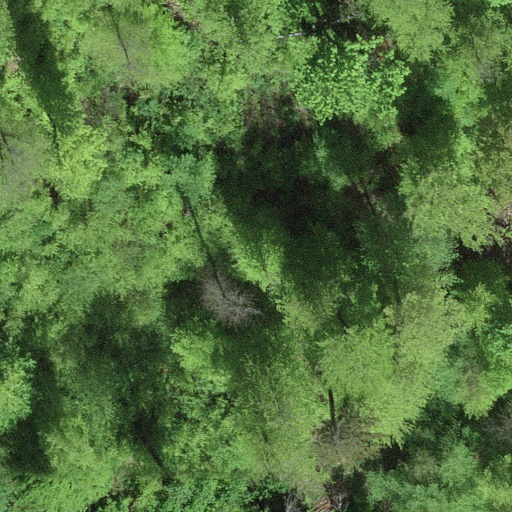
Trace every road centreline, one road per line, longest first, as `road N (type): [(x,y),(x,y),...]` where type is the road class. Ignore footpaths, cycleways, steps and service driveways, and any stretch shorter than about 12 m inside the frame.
road 1 (track): [(511,157),(456,224),(401,331),(321,447),(264,511)]
road 2 (track): [(511,354),(399,415),(156,511)]
